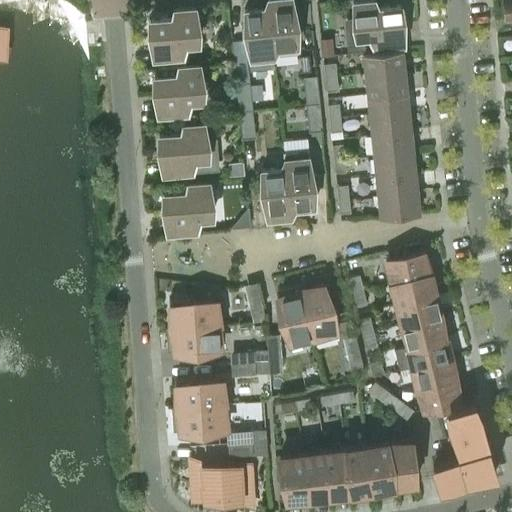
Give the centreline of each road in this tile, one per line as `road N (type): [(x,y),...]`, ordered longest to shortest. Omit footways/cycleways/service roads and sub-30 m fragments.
road 1 (residential): [(479,219),(352,241),(134,246)]
road 2 (residential): [(165,511),(149,480),(134,246)]
road 3 (residential): [(134,246),(115,0)]
road 4 (residential): [(479,219),(458,0)]
road 5 (residential): [(511,360),(479,219)]
